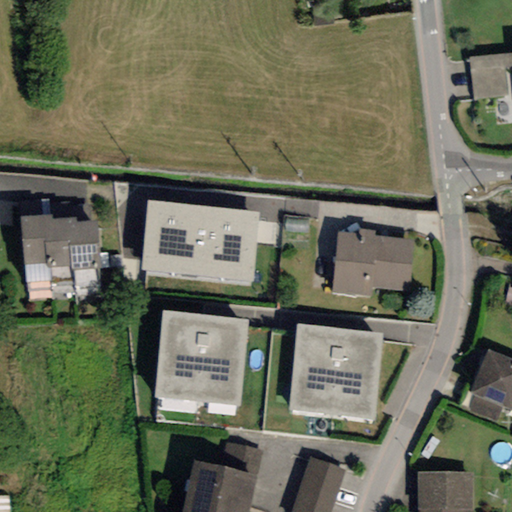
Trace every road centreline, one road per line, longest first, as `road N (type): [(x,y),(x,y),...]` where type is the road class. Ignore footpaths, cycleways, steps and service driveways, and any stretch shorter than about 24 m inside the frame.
road 1 (residential): [(368,511),(446,332),(450,178)]
road 2 (residential): [(450,178),(426,0)]
